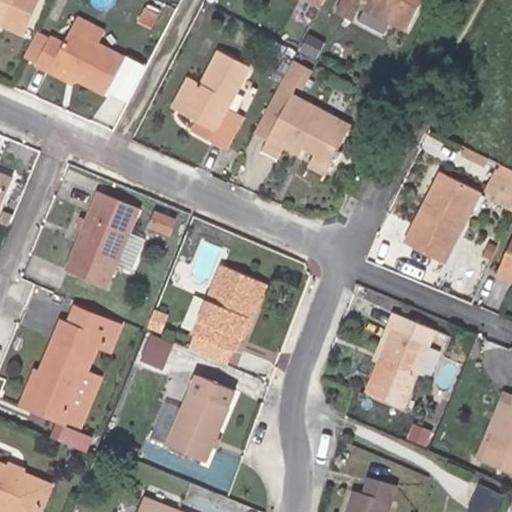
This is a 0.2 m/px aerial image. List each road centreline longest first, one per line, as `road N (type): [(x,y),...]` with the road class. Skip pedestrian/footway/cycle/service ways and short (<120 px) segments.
road 1 (residential): [(0,107),(300,231),(342,262)]
road 2 (residential): [(342,262),(302,394),(299,511)]
road 3 (residential): [(342,262),(511,328)]
road 4 (unknown): [(342,262),(422,111)]
